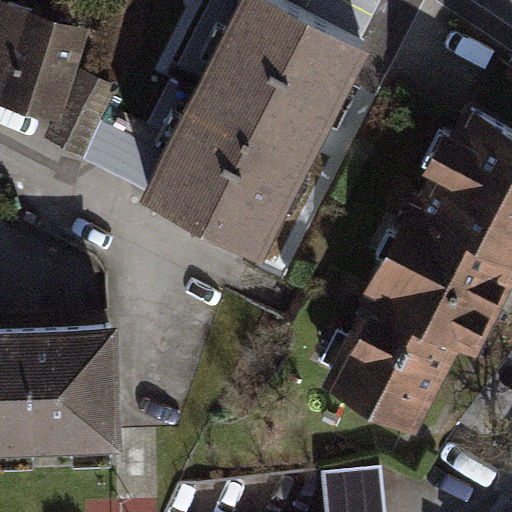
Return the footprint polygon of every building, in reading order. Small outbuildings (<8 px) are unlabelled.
[(0,0),(0,85),(54,103),(77,30),(31,16),(33,8),(6,0),(0,0)] [(285,0),(243,0),(150,184),(259,239),(361,38),(285,0)] [(112,86),(81,71),(51,129),(82,145),(112,86)] [(379,290),(335,377),(410,415),(454,328),(471,336),(505,271),(511,274),(511,126),(472,106),(424,200),(416,195),(399,229),(406,232),(394,255),(387,252),(370,285),(379,290)] [(0,431),(114,428),(110,311),(12,314),(13,324),(0,324),(0,431)] [(250,442),(219,426),(207,449),(239,465),(250,442)] [(332,511),(384,511),(380,459),(327,464),(332,511)]
